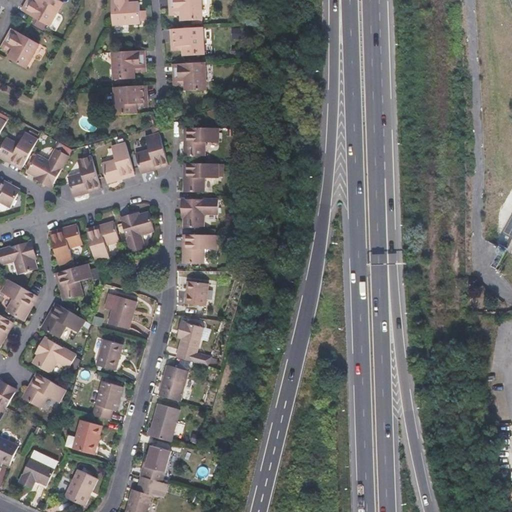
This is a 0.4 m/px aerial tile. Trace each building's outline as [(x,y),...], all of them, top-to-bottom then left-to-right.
[(27,0),(22,10),(26,12),(32,0),(27,0)] [(32,0),(26,12),(50,25),(64,0),(63,0),(32,0)] [(129,0),(111,0),(113,25),(141,24),(141,23),(140,11),(140,3),(133,3),(129,3),(129,0)] [(174,0),(170,0),(171,16),(182,15),(181,12),(175,12),(174,0)] [(174,0),(175,12),(181,12),(182,15),(182,21),(203,20),(202,0),(174,0)] [(148,11),(140,11),(141,23),(148,22),(148,11)] [(16,30),(12,28),(1,48),(11,53),(13,49),(7,46),(16,30)] [(183,29),(176,29),(177,47),(184,46),(184,51),(185,57),(205,56),(204,28),(183,29)] [(176,29),(172,30),(173,51),(184,51),(184,46),(177,47),(176,29)] [(40,44),(16,30),(7,46),(13,49),(11,53),(8,58),(26,68),(40,44)] [(142,51),(114,52),(115,80),(137,78),(136,73),(136,68),(143,68),(142,51)] [(143,68),(136,68),(136,73),(147,72),(146,51),(142,51),(143,68)] [(185,64),(178,64),(179,81),(187,81),(187,86),(187,92),(208,91),(206,63),(185,64)] [(178,64),(174,64),(175,86),(187,86),(187,81),(179,81),(178,64)] [(137,87),(116,88),(117,115),(139,114),(138,108),(138,104),(144,104),(143,86),(137,87)] [(148,86),(143,86),(144,104),(138,104),(138,108),(149,108),(148,86)] [(189,145),(187,145),(187,156),(191,157),(206,157),(207,142),(222,143),(222,128),(190,127),(189,145)] [(7,137),(1,147),(0,149),(0,155),(8,160),(9,158),(24,167),(26,164),(40,138),(27,131),(20,144),(7,137)] [(151,150),(137,154),(140,166),(142,172),(153,169),(153,167),(169,163),(160,131),(147,135),(151,150)] [(113,145),(117,158),(103,163),(106,175),(108,182),(119,179),(118,176),(136,172),(135,168),(127,141),(113,145)] [(38,154),(31,167),(29,171),(37,176),(54,184),(55,182),(69,155),(57,149),(50,161),(38,154)] [(93,155),(79,159),(83,172),(69,177),(70,182),(74,196),(85,192),(85,190),(102,185),(100,177),(93,155)] [(190,163),(188,163),(188,180),(185,180),(185,191),(193,192),(205,192),(205,178),(220,178),(220,163),(190,163)] [(37,176),(37,178),(53,186),(54,184),(37,176)] [(0,181),(0,200),(11,207),(21,190),(11,184),(10,187),(0,181)] [(192,199),(185,199),(185,216),(185,227),(193,228),(204,228),(204,214),(219,214),(219,199),(192,199)] [(122,220),(123,223),(131,252),(145,248),(141,235),(155,231),(149,212),(140,215),(122,220)] [(88,232),(89,234),(96,261),(97,262),(110,259),(106,245),(120,241),(116,225),(115,222),(104,225),(105,227),(88,232)] [(67,231),(51,235),(59,264),(60,265),(73,262),(69,248),(83,244),(81,236),(78,225),(67,228),(67,231)] [(192,235),(186,235),(186,252),(184,252),(184,263),(192,263),(203,264),(204,250),(218,250),(218,235),(192,235)] [(0,249),(0,257),(2,264),(15,261),(19,275),(38,269),(35,258),(30,241),(0,249)] [(62,271),(58,272),(63,289),(61,289),(65,300),(69,299),(83,295),(79,281),(93,277),(89,263),(62,271)] [(9,279),(5,286),(2,291),(14,298),(7,311),(13,314),(23,320),(29,311),(27,310),(36,294),(28,290),(9,279)] [(208,285),(188,283),(185,306),(205,308),(208,285)] [(137,302),(116,296),(108,323),(129,329),(137,302)] [(66,309),(58,304),(50,320),(48,319),(43,328),(54,335),(60,338),(67,326),(79,333),(86,320),(66,309)] [(0,314),(0,344),(5,337),(3,336),(12,321),(10,319),(0,314)] [(180,335),(179,340),(174,357),(208,367),(211,357),(196,353),(203,329),(182,323),(178,334),(180,335)] [(48,339),(45,337),(38,351),(40,352),(48,339)] [(51,341),(48,339),(40,352),(34,364),(45,370),(51,373),(58,361),(70,368),(77,355),(51,341)] [(123,345),(104,339),(97,365),(116,370),(123,345)] [(185,371),(168,366),(159,396),(177,401),(185,371)] [(42,375),(40,374),(31,389),(29,388),(24,399),(41,408),(48,395),(61,402),(67,390),(42,375)] [(1,379),(0,380),(0,382),(14,390),(16,388),(1,379)] [(124,387),(102,381),(93,415),(110,420),(113,410),(118,411),(124,387)] [(0,418),(6,408),(5,407),(14,390),(0,382),(0,418)] [(174,409),(159,405),(152,429),(150,428),(148,436),(165,441),(174,409)] [(102,427),(81,421),(73,449),(95,455),(102,427)] [(19,446),(0,436),(0,460),(9,465),(19,446)] [(145,468),(143,467),(140,477),(142,477),(162,483),(171,452),(151,446),(145,468)] [(54,470),(31,458),(19,483),(31,489),(35,481),(46,486),(54,470)] [(97,479),(78,470),(65,497),(82,505),(88,491),(91,492),(97,479)] [(138,489),(133,487),(125,511),(147,511),(153,493),(159,495),(162,483),(142,477),(138,489)] [(91,492),(88,491),(82,505),(84,507),(91,492)]
